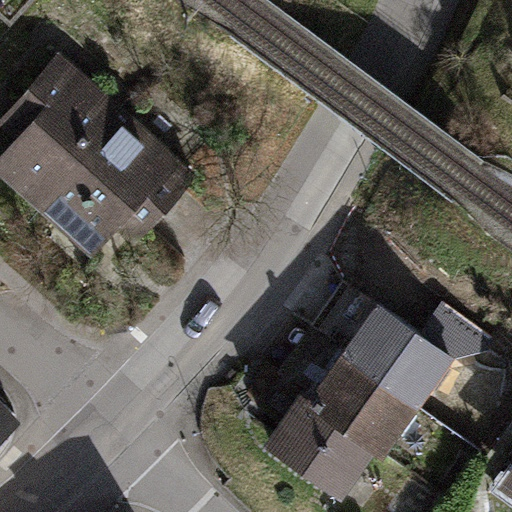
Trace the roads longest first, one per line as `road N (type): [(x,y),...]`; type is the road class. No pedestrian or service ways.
road 1 (residential): [(112,427),(255,266),(415,0)]
road 2 (residential): [(0,330),(112,427)]
road 3 (residential): [(19,511),(112,427)]
